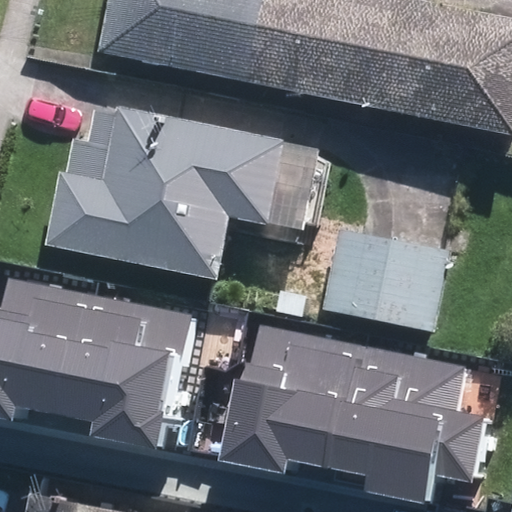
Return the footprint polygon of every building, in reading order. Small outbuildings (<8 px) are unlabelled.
[(511,143),(511,26),(379,0),(111,0),(99,60),(511,143)] [(327,160),(103,110),(95,147),(80,144),(72,178),(64,176),(48,247),(220,285),(234,222),(310,238),(327,160)] [(456,258),(342,233),(324,313),(438,338),(456,258)] [(239,339),(57,301),(21,478),(157,506),(168,454),(216,464),(222,437),(257,444),(263,415),(225,407),(239,339)] [(101,511),(36,499),(33,511),(101,511)]
